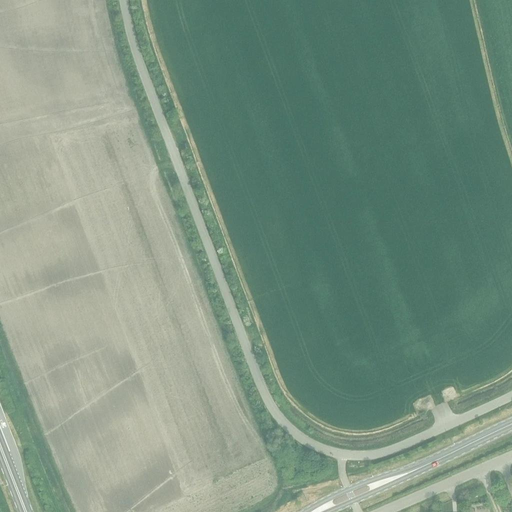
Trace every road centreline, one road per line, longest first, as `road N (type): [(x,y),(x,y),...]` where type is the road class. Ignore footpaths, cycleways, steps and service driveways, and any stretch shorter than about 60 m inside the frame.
road 1 (unclassified): [(511,395),(384,452),(341,455),(301,438),(266,401),(119,0)]
road 2 (secondary): [(314,511),(511,423)]
road 3 (unclassified): [(382,511),(511,456)]
